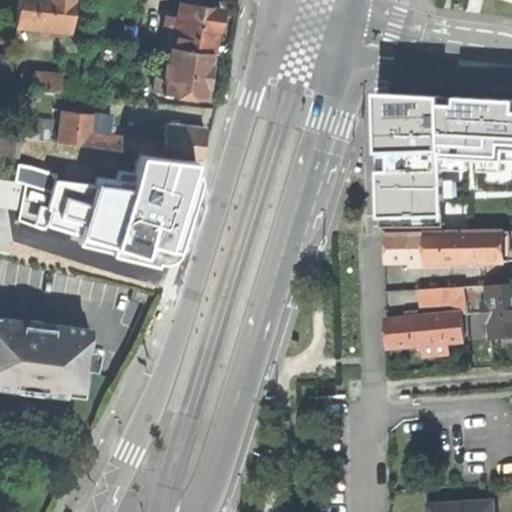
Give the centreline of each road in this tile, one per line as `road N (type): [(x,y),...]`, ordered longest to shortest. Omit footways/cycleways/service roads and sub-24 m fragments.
road 1 (secondary): [(265,48),(164,378),(102,511)]
road 2 (secondary): [(202,511),(220,476),(340,64)]
road 3 (tertiary): [(340,64),(421,71),(492,64)]
road 4 (tertiary): [(492,64),(354,15)]
road 5 (unknown): [(367,398),(511,386)]
